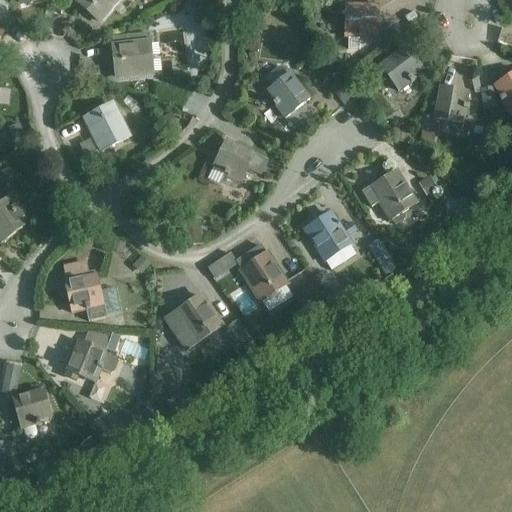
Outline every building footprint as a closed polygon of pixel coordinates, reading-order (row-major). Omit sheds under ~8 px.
[(101,23),(120,0),(127,0),(133,5),(137,0),(80,0),(77,3),(101,23)] [(346,39),(349,39),(349,51),(360,51),(360,39),(364,39),(364,37),(378,37),(378,8),(346,8),(346,39)] [(308,16),(313,26),(319,23),(321,17),(318,11),(308,16)] [(390,45),(403,36),(395,25),(384,33),(386,35),(384,37),(390,45)] [(511,47),(511,32),(501,33),(501,48),(511,47)] [(112,39),(117,79),(153,75),(149,45),(148,35),(112,39)] [(424,72),(406,49),(381,68),(400,93),(414,82),(413,80),(424,72)] [(267,78),(267,81),(273,89),(268,92),(276,103),(274,105),(285,120),(310,100),(302,90),(291,75),(288,77),(282,69),(279,69),(267,78)] [(511,76),(495,88),(502,99),(500,101),(510,116),(511,116),(511,117),(511,76)] [(329,87),(345,107),(355,99),(339,79),(329,87)] [(188,94),(158,85),(153,99),(183,108),(188,94)] [(469,94),(441,89),(434,120),(465,126),(469,108),(466,108),(469,94)] [(86,120),(102,152),(129,139),(113,107),(86,120)] [(171,115),(157,122),(165,138),(179,131),(171,115)] [(10,128),(13,142),(24,140),(20,126),(10,128)] [(421,145),(434,146),(436,134),(423,132),(421,145)] [(227,142),(214,168),(226,174),(225,176),(242,185),(256,156),(227,142)] [(0,174),(0,185),(5,192),(13,188),(15,173),(10,167),(0,174)] [(397,174),(364,195),(374,210),(381,206),(390,221),(393,219),(397,226),(405,221),(406,216),(404,212),(406,211),(415,205),(416,205),(397,174)] [(432,177),(420,184),(428,198),(440,191),(432,177)] [(141,193),(132,199),(138,208),(147,202),(141,193)] [(491,205),(461,199),(458,213),(478,217),(479,215),(488,217),(491,205)] [(0,244),(1,245),(27,227),(16,212),(13,213),(6,202),(0,206),(0,244)] [(331,216),(306,232),(325,262),(351,246),(331,216)] [(185,248),(205,246),(202,220),(182,222),(185,248)] [(108,251),(118,256),(123,246),(112,241),(108,251)] [(380,241),(369,248),(388,277),(399,270),(380,241)] [(262,248),(237,264),(242,273),(261,303),(262,302),(270,314),(293,299),(286,287),(287,286),(268,256),(262,248)] [(142,258),(133,267),(142,276),(151,267),(142,258)] [(216,266),(209,270),(216,282),(223,277),(216,266)] [(68,293),(64,294),(66,302),(70,302),(70,303),(73,315),(87,312),(89,323),(106,320),(106,319),(121,316),(116,291),(101,295),(97,277),(66,284),(67,288),(68,293)] [(311,283),(293,294),(303,308),(320,297),(311,283)] [(63,289),(44,293),(47,308),(66,304),(63,289)] [(340,291),(327,300),(335,313),(349,304),(340,291)] [(185,352),(196,345),(221,328),(201,298),(176,315),(165,322),(185,352)] [(239,321),(226,330),(238,348),(251,339),(239,321)] [(122,340),(113,337),(107,353),(115,356),(122,340)] [(96,385),(102,371),(112,375),(116,374),(120,363),(118,360),(106,355),(106,354),(80,343),(67,372),(65,378),(77,383),(80,378),(96,385)] [(22,431),(23,431),(25,437),(27,440),(31,440),(34,440),(37,438),(38,435),(35,427),(40,426),(39,423),(52,419),(44,392),(13,401),(22,431)] [(143,401),(143,408),(148,412),(155,404),(147,397),(143,401)] [(174,401),(167,405),(173,416),(180,411),(174,401)] [(145,414),(125,415),(125,427),(145,426),(145,414)] [(108,417),(96,419),(99,437),(111,435),(108,417)] [(117,436),(104,446),(111,456),(124,447),(117,436)] [(93,438),(82,446),(90,458),(101,450),(93,438)]
